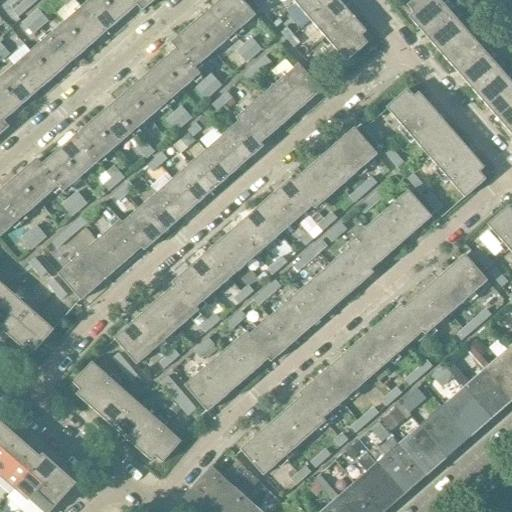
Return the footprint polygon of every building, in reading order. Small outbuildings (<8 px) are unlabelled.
[(25,12),(38,0),(27,0),(20,6),(25,12)] [(120,21),(101,0),(91,0),(81,9),(103,35),(120,21)] [(137,6),(131,0),(101,0),(120,21),(137,6)] [(155,0),(131,0),(137,6),(142,12),(155,0)] [(255,16),(240,0),(221,0),(211,9),(234,35),(255,16)] [(310,22),(335,0),(302,0),(296,5),(310,22)] [(326,39),(351,17),(336,0),(335,0),(310,22),(326,39)] [(422,33),(448,11),(438,0),(415,0),(407,7),(414,14),(409,18),(422,33)] [(269,10),(263,3),(258,8),(264,15),(269,10)] [(18,18),(25,12),(20,6),(13,13),(18,18)] [(103,35),(81,9),(65,23),(87,49),(103,35)] [(234,35),(211,9),(191,26),(214,52),(234,35)] [(47,22),(38,11),(30,18),(39,29),(47,22)] [(441,56),(467,33),(448,11),(422,33),(441,56)] [(367,44),(361,37),(365,33),(351,17),(326,39),(346,63),(367,44)] [(39,29),(30,18),(23,24),(32,35),(39,29)] [(87,49),(65,23),(47,38),(70,64),(87,49)] [(214,52),(191,26),(170,44),(176,50),(177,49),(195,69),(214,52)] [(293,37),(286,29),(281,34),(287,42),(293,37)] [(496,44),(503,37),(499,32),(491,39),(496,44)] [(459,76),(485,53),(467,33),(441,56),(459,76)] [(299,44),(293,37),(287,42),(293,49),(299,44)] [(503,37),(496,44),(501,50),(508,43),(503,37)] [(70,64),(47,38),(30,53),(53,79),(70,64)] [(261,51),(251,39),(243,46),(253,57),(261,51)] [(253,57),(243,46),(236,52),(246,64),(253,57)] [(200,75),(195,69),(177,49),(176,50),(160,64),(182,90),(200,75)] [(0,59),(2,61),(9,55),(5,50),(0,53),(0,59)] [(53,79),(30,53),(13,68),(36,94),(53,79)] [(477,97),(503,74),(485,53),(459,76),(477,97)] [(254,77),(270,63),(265,57),(249,71),(254,77)] [(329,78),(316,63),(311,68),(324,83),(329,78)] [(182,90),(160,64),(143,79),(165,105),(182,90)] [(290,118),(321,92),(298,66),(268,92),(290,118)] [(36,94),(13,68),(0,79),(0,85),(20,108),(36,94)] [(254,77),(249,71),(243,76),(248,82),(254,77)] [(494,116),(511,101),(511,84),(503,74),(477,97),(494,116)] [(221,86),(211,76),(205,81),(214,92),(221,86)] [(165,105),(143,79),(125,95),(147,120),(165,105)] [(214,92),(205,81),(196,89),(206,100),(214,92)] [(20,108),(0,85),(0,121),(2,123),(3,122),(20,108)] [(407,134),(433,111),(419,94),(414,98),(407,91),(386,109),(407,134)] [(260,144),(290,118),(268,92),(236,120),(239,123),(259,146),(260,144)] [(223,105),(231,99),(226,93),(219,100),(223,105)] [(147,120),(125,95),(109,108),(131,134),(147,120)] [(217,111),(223,105),(219,100),(212,106),(217,111)] [(511,136),(511,101),(494,116),(511,136)] [(131,134),(109,108),(91,124),(113,150),(131,134)] [(191,119),(181,108),(174,115),(183,126),(191,119)] [(425,154),(451,132),(433,111),(407,134),(425,154)] [(183,126),(174,115),(166,121),(176,132),(183,126)] [(211,124),(204,116),(198,122),(205,130),(211,124)] [(0,135),(9,128),(3,122),(2,123),(0,121),(0,135)] [(259,146),(239,123),(223,137),(245,163),(263,147),(260,144),(259,146)] [(113,150),(91,124),(75,138),(97,164),(113,150)] [(192,138),(200,130),(196,125),(187,132),(192,138)] [(382,139),(369,125),(363,130),(376,144),(382,139)] [(347,182),(377,156),(354,130),(324,156),(347,182)] [(443,174),(469,152),(451,132),(425,154),(443,174)] [(196,142),(192,138),(188,134),(180,142),(187,150),(196,142)] [(245,163),(223,137),(206,151),(229,177),(245,163)] [(97,164),(75,138),(58,152),(81,178),(97,164)] [(154,153),(144,141),(136,148),(146,159),(154,153)] [(403,164),(390,149),(384,154),(397,169),(403,164)] [(229,177),(206,151),(188,167),(211,193),(229,177)] [(81,178),(58,152),(42,166),(42,167),(41,168),(58,187),(63,193),(81,178)] [(485,181),(479,173),(484,169),(469,152),(443,174),(464,199),(485,181)] [(172,166),(167,160),(162,154),(155,161),(159,166),(165,172),(172,166)] [(315,210),(347,182),(324,156),(294,183),(292,184),(312,207),(315,210)] [(58,187),(41,168),(42,167),(42,166),(37,160),(14,180),(37,205),(58,187)] [(152,173),(159,166),(155,161),(147,167),(152,173)] [(123,179),(114,167),(106,174),(116,185),(123,179)] [(211,193),(188,167),(172,181),(195,207),(211,193)] [(116,185),(106,174),(99,180),(108,192),(116,185)] [(425,189),(413,175),(407,180),(420,194),(425,189)] [(361,198),(376,184),(371,179),(356,192),(361,198)] [(37,205),(14,180),(0,192),(0,202),(18,222),(37,205)] [(312,207),(292,184),(294,183),(291,180),(273,195),(296,221),(312,207)] [(195,207),(172,181),(154,197),(177,223),(195,207)] [(378,202),(393,189),(389,183),(373,196),(378,202)] [(130,192),(133,189),(128,184),(120,190),(125,196),(135,207),(140,203),(130,192)] [(118,202),(125,196),(120,190),(113,197),(118,202)] [(354,204),(361,198),(356,192),(349,198),(354,204)] [(431,218),(408,192),(387,211),(409,237),(431,218)] [(86,205),(77,193),(69,200),(79,211),(86,205)] [(442,208),(429,193),(423,198),(436,213),(442,208)] [(296,221),(273,195),(257,210),(279,236),(296,221)] [(364,214),(378,202),(373,196),(359,208),(364,214)] [(177,223),(154,197),(138,211),(161,237),(177,223)] [(79,211),(69,200),(62,206),(71,217),(79,211)] [(0,237),(18,222),(0,202),(0,237)] [(508,250),(511,246),(511,211),(509,207),(487,226),(508,250)] [(279,236),(257,210),(239,225),(262,251),(279,236)] [(138,211),(123,224),(122,224),(142,247),(141,249),(144,252),(161,237),(138,211)] [(409,237),(387,211),(367,228),(390,254),(409,237)] [(329,226),(336,219),(331,214),(324,221),(329,226)] [(75,234),(86,224),(81,218),(70,228),(75,234)] [(111,275),(141,249),(142,247),(122,224),(123,224),(120,221),(88,249),(111,275)] [(322,232),(329,226),(324,221),(317,227),(322,232)] [(262,251),(239,225),(222,240),(244,266),(262,251)] [(338,237),(346,230),(341,225),(333,231),(338,237)] [(46,238),(36,227),(28,234),(37,245),(46,238)] [(57,249),(75,234),(70,228),(52,244),(57,249)] [(390,254),(367,228),(346,246),(349,249),(369,272),(371,271),(390,254)] [(331,243),(338,237),(333,231),(326,237),(331,243)] [(37,245),(28,234),(21,240),(31,251),(37,245)] [(305,247),(313,240),(308,234),(300,241),(305,247)] [(244,266),(222,240),(205,255),(228,280),(244,266)] [(314,258),(326,247),(321,241),(309,252),(314,258)] [(80,301),(111,275),(88,249),(58,276),(80,301)] [(373,274),(371,271),(369,272),(349,249),(325,270),(348,296),(373,274)] [(491,265),(479,251),(473,255),(486,270),(491,265)] [(297,272),(314,258),(309,252),(292,267),(297,272)] [(228,280),(205,255),(189,269),(212,295),(228,280)] [(457,308),(487,282),(464,256),(434,283),(457,308)] [(279,270),(286,263),(281,258),(274,264),(279,270)] [(47,274),(34,259),(29,264),(41,278),(47,274)] [(272,276),(279,270),(274,264),(267,270),(272,276)] [(212,295),(189,269),(172,284),(174,287),(176,286),(196,308),(212,295)] [(507,283),(494,269),(489,274),(501,288),(507,283)] [(348,296),(325,270),(299,293),(321,319),(348,296)] [(263,274),(256,280),(261,285),(268,279),(263,274)] [(66,296),(54,281),(48,286),(61,301),(66,296)] [(264,302),(280,287),(275,282),(259,296),(264,302)] [(0,301),(9,291),(0,283),(0,301)] [(425,336),(457,308),(434,283),(404,309),(402,310),(422,333),(425,336)] [(199,312),(196,308),(176,286),(174,287),(155,304),(177,330),(199,312)] [(245,299),(253,293),(248,287),(240,294),(245,299)] [(0,329),(6,335),(29,309),(9,291),(0,301),(0,329)] [(321,319),(299,293),(275,314),(297,340),(321,319)] [(238,305),(245,299),(240,294),(233,300),(238,305)] [(264,302),(259,296),(253,301),(258,306),(264,302)] [(177,330),(155,304),(134,322),(157,348),(177,330)] [(422,333),(402,310),(404,309),(401,306),(376,328),(398,354),(422,333)] [(53,331),(29,309),(6,335),(23,350),(28,345),(35,352),(53,331)] [(475,329),(490,316),(485,310),(470,324),(475,329)] [(510,329),(511,326),(511,312),(510,310),(495,322),(501,329),(506,324),(510,329)] [(238,324),(245,318),(240,312),(233,318),(238,324)] [(297,340),(275,314),(249,336),(269,359),(268,360),(271,363),(297,340)] [(212,328),(220,321),(215,316),(207,322),(212,328)] [(230,330),(238,324),(233,318),(226,325),(230,330)] [(157,348),(134,322),(114,340),(136,366),(157,348)] [(205,334),(212,328),(207,322),(200,328),(205,334)] [(461,341),(475,329),(470,324),(456,336),(461,341)] [(398,354),(376,328),(350,351),(372,377),(398,354)] [(237,386),(268,360),(269,359),(249,336),(247,333),(215,360),(237,386)] [(206,352),(213,346),(208,340),(202,346),(206,352)] [(511,356),(507,351),(491,365),(483,356),(486,353),(477,342),(474,342),(464,351),(483,372),(485,370),(511,400),(511,356)] [(199,358),(206,352),(202,346),(194,353),(199,358)] [(171,364),(179,357),(174,351),(166,358),(171,364)] [(372,377),(350,351),(325,373),(347,398),(372,377)] [(130,370),(118,355),(112,360),(125,374),(130,370)] [(164,370),(171,364),(166,358),(159,364),(164,370)] [(207,413),(237,386),(215,360),(185,387),(207,413)] [(419,378),(431,368),(426,362),(414,373),(419,378)] [(511,400),(485,370),(483,372),(470,384),(450,362),(444,367),(464,389),(490,420),(511,401),(511,400)] [(93,411),(115,385),(92,364),(73,385),(80,391),(76,396),(93,411)] [(137,377),(130,370),(125,374),(131,382),(137,377)] [(347,398),(325,373),(299,395),(301,398),(303,397),(323,420),(347,398)] [(409,387),(419,378),(414,373),(405,381),(409,387)] [(183,395),(167,377),(160,384),(175,402),(183,395)] [(114,429),(136,404),(115,385),(93,411),(114,429)] [(393,401),(401,394),(396,389),(388,395),(393,401)] [(409,414),(426,400),(416,389),(399,403),(409,414)] [(490,420),(464,389),(442,408),(469,439),(490,420)] [(195,410),(183,395),(175,402),(188,417),(195,410)] [(386,407),(393,401),(388,395),(381,401),(386,407)] [(325,423),(323,420),(303,397),(301,398),(281,416),(303,442),(325,423)] [(134,448),(157,422),(136,404),(114,429),(134,448)] [(172,420),(181,410),(174,404),(165,414),(172,420)] [(390,433),(405,419),(395,408),(380,422),(390,433)] [(469,439),(442,408),(420,428),(446,458),(469,439)] [(368,423),(378,414),(373,409),(363,417),(368,423)] [(303,442),(281,416),(261,433),(283,459),(303,442)] [(356,433),(368,423),(363,417),(351,428),(356,433)] [(162,464),(181,443),(157,422),(134,448),(150,462),(155,457),(162,464)] [(0,443),(10,432),(0,423),(0,443)] [(390,436),(378,423),(370,430),(381,444),(390,436)] [(446,458),(420,428),(398,447),(425,477),(446,458)] [(0,474),(26,446),(10,432),(0,443),(0,474)] [(283,459),(261,433),(241,451),(263,477),(283,459)] [(347,440),(342,434),(334,442),(339,448),(347,440)] [(350,461),(363,450),(364,449),(358,444),(345,455),(350,461)] [(42,460),(40,458),(26,446),(0,474),(0,476),(15,490),(42,460)] [(425,477),(398,447),(386,456),(377,446),(368,453),(378,464),(376,465),(376,466),(403,496),(425,477)] [(322,463),(330,456),(325,451),(317,457),(322,463)] [(384,511),(403,496),(376,466),(376,465),(366,454),(357,463),(366,474),(352,487),(374,511),(384,511)] [(31,504),(57,474),(60,471),(43,455),(40,458),(42,460),(15,490),(31,504)] [(315,469),(322,463),(317,457),(310,463),(315,469)] [(239,480),(247,471),(238,462),(230,472),(239,480)] [(198,511),(209,511),(233,488),(210,468),(207,472),(208,473),(184,499),(198,511)] [(302,480),(310,473),(305,468),(297,475),(302,480)] [(40,511),(51,511),(73,488),(76,485),(60,471),(57,474),(31,504),(40,511)] [(255,511),(257,510),(242,497),(257,481),(248,472),(233,488),(209,511),(255,511)] [(295,486),(302,480),(297,475),(291,481),(295,486)] [(374,511),(352,487),(339,498),(320,477),(315,481),(333,503),(340,511),(374,511)] [(300,511),(301,511),(292,500),(286,505),(292,511),(300,511)] [(340,511),(333,503),(323,511),(340,511)]
